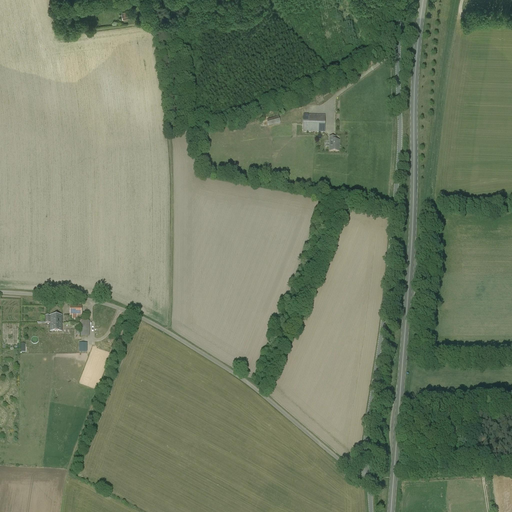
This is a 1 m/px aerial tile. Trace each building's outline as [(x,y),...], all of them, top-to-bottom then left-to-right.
[(122,20),(133,18),(132,11),(121,12),(122,20)] [(325,133),(325,115),(303,115),(303,132),(325,133)] [(339,147),(339,146),(339,141),(335,141),(335,138),(330,137),(329,152),(339,152),(339,147)] [(77,319),(77,316),(81,316),(81,306),(70,306),(69,316),(72,316),(72,319),(77,319)] [(59,324),(62,324),(62,316),(50,316),(46,316),(45,323),(50,323),(50,324),(59,324)] [(82,321),(82,337),(90,337),(90,321),(82,321)] [(59,324),(50,324),(50,332),(62,332),(62,324),(59,324)]
